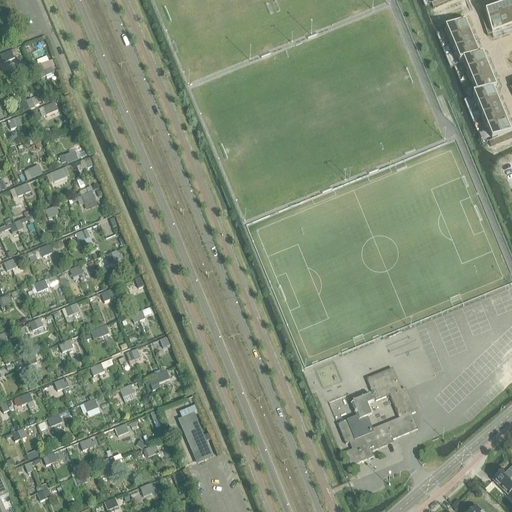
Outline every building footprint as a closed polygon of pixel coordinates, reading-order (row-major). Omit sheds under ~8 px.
[(496,9),(495,9),(503,32),(511,28),(511,26),(506,8),(505,8),(497,11),(496,9)] [(487,10),(484,11),(484,12),(486,17),(487,21),(489,26),(491,31),(492,35),(503,32),(495,9),(487,12),(487,10)] [(446,30),(442,32),(442,33),(443,32),(447,43),(470,34),(465,23),(460,25),(456,26),(451,28),(446,30)] [(470,34),(447,43),(452,55),(454,54),(474,46),(470,34)] [(474,46),(454,54),(458,65),(482,55),(479,56),(474,46)] [(11,51),(0,56),(4,64),(15,59),(11,51)] [(482,55),(458,65),(459,65),(462,64),(466,74),(464,75),(465,75),(487,66),(482,55)] [(487,66),(465,75),(469,86),(491,77),(487,66)] [(491,77),(469,86),(469,87),(471,86),(476,96),(496,88),(491,77)] [(476,96),(472,98),(473,99),(477,109),(497,101),(493,90),(496,89),(496,88),(476,96)] [(28,97),(18,101),(23,112),(33,108),(28,97)] [(497,101),(477,109),(482,120),(502,112),(497,101)] [(48,106),(39,111),(44,123),(54,119),(48,106)] [(482,120),(480,121),(484,132),(506,123),(506,122),(502,112),(482,120)] [(506,123),(484,132),(485,132),(486,132),(491,143),(493,142),(497,140),(502,138),(507,136),(511,134),(506,123)] [(67,151),(57,155),(62,166),(72,162),(67,151)] [(39,167),(24,173),(28,182),(43,175),(39,167)] [(66,169),(47,177),(50,185),(70,177),(66,169)] [(22,187),(12,191),(18,204),(28,199),(22,187)] [(102,190),(96,192),(99,198),(105,196),(102,190)] [(87,196),(77,201),(82,213),(92,209),(87,196)] [(18,226),(8,230),(13,243),(23,239),(18,226)] [(116,252),(106,256),(109,265),(120,261),(116,252)] [(10,265),(0,269),(5,282),(15,278),(10,265)] [(48,280),(39,284),(44,297),(54,293),(48,280)] [(111,291),(101,295),(104,304),(115,299),(111,291)] [(135,316),(126,321),(131,333),(141,329),(135,316)] [(25,328),(19,330),(22,337),(27,335),(25,328)] [(69,341),(58,346),(62,354),(73,350),(69,341)] [(385,445),(392,442),(417,431),(411,416),(415,414),(405,390),(401,392),(392,370),(367,381),(376,403),(390,397),(399,420),(372,431),(367,419),(371,417),(367,406),(373,403),(370,395),(353,402),(351,405),(357,418),(337,426),(346,446),(349,444),(352,451),(345,454),(351,468),(373,458),(371,453),(386,447),(385,445)] [(97,371),(87,375),(92,385),(101,381),(97,371)] [(159,377),(150,382),(154,391),(163,387),(159,377)] [(23,402),(13,406),(18,416),(27,412),(23,402)] [(90,406),(81,410),(85,420),(94,416),(90,406)] [(194,408),(179,414),(182,421),(197,415),(194,408)] [(156,413),(150,416),(154,424),(160,422),(156,413)] [(210,441),(208,436),(203,438),(193,416),(179,422),(197,464),(211,458),(205,443),(210,441)] [(116,433),(107,437),(111,447),(120,442),(116,433)] [(17,436),(8,440),(12,450),(21,446),(17,436)] [(39,451),(27,456),(29,462),(41,457),(39,451)] [(29,465),(24,467),(27,475),(33,473),(29,465)] [(111,465),(102,469),(106,478),(115,474),(111,465)] [(511,471),(508,476),(503,472),(499,476),(497,476),(494,480),(494,482),(493,482),(507,497),(511,492),(511,471)] [(9,497),(2,482),(1,478),(0,478),(0,501),(1,501),(9,497)] [(145,490),(136,494),(140,503),(150,499),(145,490)] [(47,491),(36,495),(39,504),(51,499),(47,491)] [(115,500),(104,505),(106,511),(108,511),(118,508),(115,500)]
